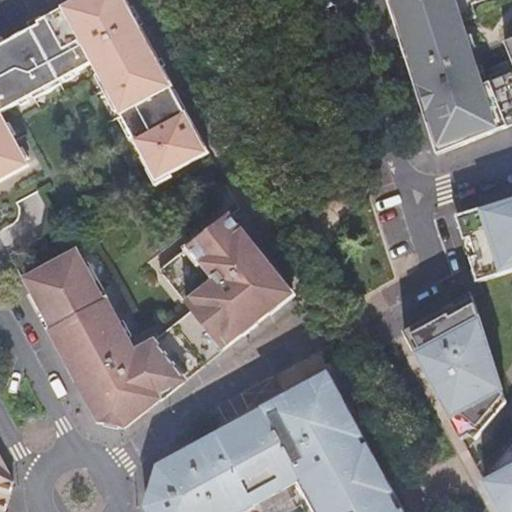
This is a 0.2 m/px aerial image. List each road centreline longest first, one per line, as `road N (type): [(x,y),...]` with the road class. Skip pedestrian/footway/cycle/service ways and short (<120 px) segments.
road 1 (residential): [(296,349),(195,404),(104,473)]
road 2 (residential): [(409,195),(344,0)]
road 3 (residential): [(73,459),(0,323)]
road 4 (unclassified): [(409,195),(429,260),(415,281),(380,300)]
